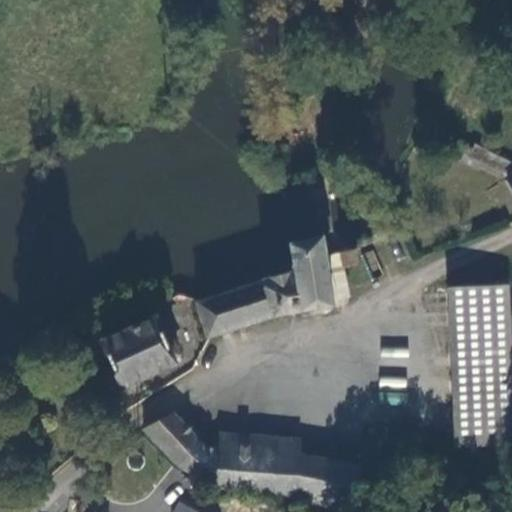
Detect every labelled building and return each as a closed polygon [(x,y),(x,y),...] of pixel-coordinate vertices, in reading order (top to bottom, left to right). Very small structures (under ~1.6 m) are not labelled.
[(479,166),(511,181),(511,164),(486,151),(479,166)] [(338,307),(324,237),(283,247),(288,273),(204,305),(215,339),(294,318),(338,307)] [(347,270),(363,265),(358,250),(350,252),(343,254),(347,270)] [(352,289),(354,289),(368,285),(363,265),(347,270),(352,289)] [(511,319),(510,289),(495,290),(502,353),(511,352),(511,319)] [(511,447),(511,352),(502,353),(495,290),(451,292),(461,450),(511,447)] [(166,321),(109,350),(128,392),(186,362),(166,321)] [(407,365),(408,347),(381,346),(380,364),(407,365)] [(379,385),(404,389),(406,379),(381,375),(379,385)] [(211,453),(186,421),(184,419),(156,435),(186,467),(225,490),(301,497),(304,460),(211,453)] [(212,440),(211,453),(304,460),(305,447),(212,440)] [(300,511),(354,511),(363,472),(304,460),(301,497),(300,511)]
